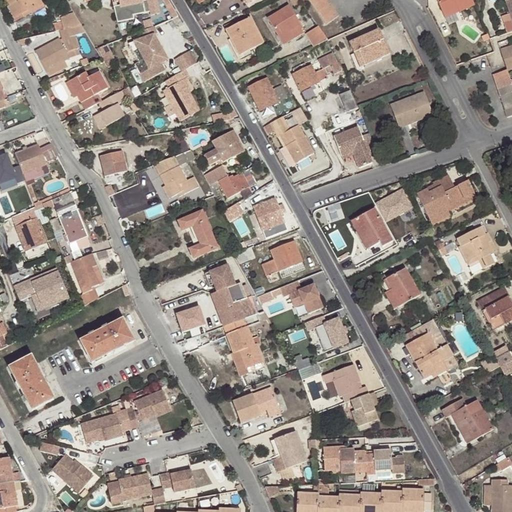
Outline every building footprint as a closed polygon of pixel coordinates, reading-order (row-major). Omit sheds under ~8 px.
[(28,10),(30,12),(44,5),(41,0),(8,0),(18,15),(22,13),(28,10)] [(147,0),(148,3),(141,4),(142,9),(144,21),(152,19),(151,14),(159,12),(157,0),(147,0)] [(176,17),(179,15),(169,0),(162,0),(173,18),(176,17)] [(329,0),(310,0),(327,23),(340,14),(329,0)] [(459,11),(475,4),(473,0),(437,0),(443,14),(457,7),(459,11)] [(289,30),(300,23),(289,4),(268,17),(284,42),(293,37),(289,30)] [(457,7),(443,14),(444,17),(459,11),(457,7)] [(82,23),(76,14),(63,16),(64,21),(55,24),(57,29),(59,29),(82,23)] [(181,18),(179,15),(176,17),(173,18),(178,25),(183,22),(181,18)] [(226,29),(231,38),(234,37),(243,53),(264,42),(251,17),(226,29)] [(154,19),(152,19),(144,21),(146,27),(155,25),(154,19)] [(76,34),(86,30),(85,28),(82,23),(59,29),(62,37),(64,37),(68,50),(80,46),(76,34)] [(304,29),(300,23),(289,30),(293,37),(304,29)] [(158,33),(155,25),(141,31),(143,38),(129,43),(138,61),(134,64),(144,83),(165,70),(161,63),(159,59),(166,55),(155,34),(158,33)] [(312,45),(328,37),(324,31),(319,25),(305,31),(312,45)] [(390,54),(379,29),(356,40),(354,35),(347,38),(360,67),(390,54)] [(66,50),(60,38),(58,35),(32,49),(43,69),(63,59),(69,55),(66,50)] [(66,50),(68,50),(64,37),(62,37),(60,38),(66,50)] [(234,37),(231,38),(239,55),(243,53),(234,37)] [(108,43),(97,47),(108,67),(118,62),(108,43)] [(511,45),(500,49),(504,64),(506,70),(511,68),(511,45)] [(175,57),(182,70),(186,68),(190,66),(197,62),(190,49),(175,57)] [(342,70),(333,52),(319,60),(323,68),(315,72),(312,64),(293,74),(301,90),(342,70)] [(168,58),(166,55),(159,59),(161,63),(168,58)] [(63,59),(43,69),(46,75),(66,64),(63,59)] [(182,70),(166,79),(169,86),(163,89),(180,120),(199,110),(189,91),(191,89),(185,78),(188,77),(190,75),(186,68),(182,70)] [(81,100),(85,108),(99,101),(102,99),(98,92),(108,87),(99,70),(89,75),(87,69),(69,78),(76,92),(81,90),(83,93),(85,99),(81,100)] [(511,86),(506,70),(491,75),(506,118),(511,115),(511,86)] [(185,78),(191,89),(194,88),(188,77),(185,78)] [(74,96),(77,95),(76,92),(69,78),(65,79),(74,96)] [(273,90),(267,78),(248,87),(260,110),(287,96),(282,85),(273,90)] [(80,101),(81,100),(85,99),(83,93),(81,90),(76,92),(77,95),(80,101)] [(126,99),(121,90),(102,99),(99,101),(103,110),(99,112),(106,125),(124,116),(118,103),(126,99)] [(357,107),(350,90),(340,94),(347,111),(357,107)] [(410,117),(412,122),(433,113),(424,91),(391,104),(400,127),(408,123),(405,118),(410,117)] [(99,129),(106,125),(99,112),(93,116),(99,129)] [(290,129),(282,115),(281,116),(270,122),(278,136),(280,135),(283,134),(288,143),(285,145),(296,162),(315,151),(299,125),(290,129)] [(371,157),(379,153),(371,134),(370,133),(362,136),(359,127),(334,137),(343,156),(353,152),(359,168),(373,162),(371,157)] [(245,150),(234,130),(213,143),(217,149),(206,156),(212,165),(218,161),(220,165),(245,150)] [(280,135),(285,145),(288,143),(283,134),(280,135)] [(39,143),(15,152),(20,164),(25,179),(26,182),(50,172),(39,143)] [(195,157),(191,150),(175,156),(178,162),(187,158),(189,163),(196,159),(195,157)] [(128,172),(123,151),(100,156),(106,177),(128,172)] [(6,153),(0,155),(0,183),(15,177),(17,182),(25,179),(20,164),(11,168),(6,153)] [(175,156),(175,155),(156,164),(167,186),(173,197),(179,194),(184,191),(185,194),(200,186),(195,177),(188,181),(178,162),(175,156)] [(209,186),(210,187),(219,182),(229,176),(223,166),(204,176),(209,186)] [(229,178),(229,176),(219,182),(221,185),(228,199),(250,186),(242,173),(234,178),(233,176),(229,178)] [(434,182),(434,183),(437,187),(429,192),(427,189),(417,194),(434,224),(451,214),(449,211),(447,207),(474,192),(468,180),(455,187),(449,174),(434,182)] [(210,187),(214,195),(216,199),(221,196),(217,188),(221,185),(219,182),(210,187)] [(437,187),(434,183),(427,187),(427,189),(429,192),(437,187)] [(173,197),(167,186),(164,188),(170,199),(173,197)] [(404,188),(376,204),(387,223),(415,207),(404,188)] [(477,196),(474,192),(447,207),(449,211),(477,196)] [(71,193),(53,200),(60,217),(78,210),(71,193)] [(254,206),(267,239),(280,234),(288,231),(276,198),(254,206)] [(48,202),(43,204),(45,207),(52,227),(62,222),(60,217),(53,200),(48,202)] [(224,210),(230,221),(246,213),(240,202),(224,210)] [(33,208),(13,217),(27,252),(47,243),(34,212),(45,207),(43,204),(35,207),(33,208)] [(351,221),(357,231),(361,229),(371,247),(380,242),(382,246),(394,240),(376,208),(351,221)] [(78,210),(60,217),(62,222),(71,243),(79,240),(81,247),(91,243),(78,210)] [(219,249),(203,211),(179,221),(183,231),(193,226),(201,244),(190,249),(195,259),(219,249)] [(489,243),(492,241),(485,226),(458,239),(462,246),(460,247),(467,262),(478,256),(480,260),(484,269),(495,263),(490,254),(493,252),(489,243)] [(361,229),(357,231),(367,249),(371,247),(361,229)] [(304,262),(295,241),(273,251),(277,260),(264,265),(269,276),(304,262)] [(85,294),(89,305),(100,299),(95,288),(100,285),(94,269),(97,267),(91,255),(73,263),(85,294)] [(478,256),(467,262),(469,265),(480,260),(478,256)] [(218,293),(236,286),(228,266),(210,273),(218,293)] [(94,269),(100,285),(104,283),(97,267),(94,269)] [(58,268),(23,282),(29,297),(38,293),(43,307),(70,296),(58,268)] [(407,269),(387,280),(393,290),(391,291),(400,308),(422,295),(407,269)] [(393,290),(387,280),(381,283),(396,310),(400,308),(391,291),(393,290)] [(299,281),(282,287),(285,296),(292,293),(297,306),(306,303),(309,312),(323,307),(315,284),(302,289),(299,281)] [(236,286),(218,293),(223,307),(218,310),(224,326),(245,318),(238,302),(244,300),(238,285),(236,286)] [(511,296),(506,287),(478,301),(494,330),(511,320),(511,302),(509,297),(511,296)] [(223,307),(218,293),(212,295),(218,310),(223,307)] [(80,296),(84,307),(89,305),(85,294),(80,296)] [(175,313),(181,333),(205,325),(199,305),(175,313)] [(349,342),(339,317),(327,322),(324,315),(306,323),(309,330),(316,327),(326,351),(349,342)] [(233,353),(242,376),(247,374),(246,369),(264,362),(258,344),(255,345),(245,318),(224,326),(235,353),(233,353)] [(446,367),(448,370),(459,364),(434,319),(409,333),(414,342),(407,346),(425,379),(434,374),(446,367)] [(135,341),(124,320),(81,342),(93,363),(135,341)] [(502,349),(494,353),(497,358),(504,353),(502,349)] [(511,361),(511,355),(510,351),(504,353),(497,358),(501,366),(501,367),(511,361)] [(301,378),(321,373),(319,363),(310,365),(308,355),(296,358),(301,378)] [(55,399),(32,357),(11,368),(33,410),(55,399)] [(344,394),(346,402),(352,400),(359,397),(369,394),(366,387),(358,390),(356,384),(361,382),(354,365),(333,372),(336,379),(334,379),(340,396),(344,394)] [(454,381),(448,370),(446,367),(434,374),(435,377),(439,374),(446,386),(454,381)] [(265,411),(277,407),(270,388),(231,402),(239,423),(259,416),(258,413),(257,411),(260,410),(261,413),(265,411)] [(163,390),(135,402),(143,421),(156,415),(157,417),(172,411),(163,390)] [(377,400),(374,392),(369,394),(359,397),(352,400),(356,410),(353,411),(358,426),(379,419),(372,402),(377,400)] [(453,415),(463,434),(477,427),(482,436),(494,430),(478,401),(467,407),(463,399),(442,411),(447,418),(453,415)] [(280,413),(277,407),(265,411),(268,418),(280,413)] [(128,414),(127,410),(117,413),(117,414),(82,425),(88,444),(105,439),(106,441),(124,436),(123,432),(133,429),(128,414)] [(135,412),(128,414),(133,429),(140,427),(135,412)] [(477,427),(463,434),(468,443),(482,436),(477,427)] [(278,474),(307,462),(295,432),(277,440),(280,447),(273,450),(276,457),(281,455),(282,458),(273,461),(278,474)] [(273,450),(280,447),(277,440),(270,442),(273,450)] [(43,442),(40,450),(58,455),(61,447),(43,442)] [(366,470),(366,454),(365,451),(365,450),(355,451),(355,449),(347,449),(341,450),(340,445),(324,446),(325,469),(333,468),(341,468),(342,471),(366,470)] [(374,454),(366,454),(366,470),(367,474),(375,473),(375,470),(392,469),(392,473),(404,472),(403,457),(391,458),(390,449),(373,450),(373,451),(374,454)] [(53,471),(80,494),(95,477),(82,466),(81,468),(75,463),(68,457),(66,457),(53,471)] [(0,459),(0,484),(22,481),(20,472),(13,473),(11,458),(0,459)] [(171,473),(161,475),(164,489),(174,487),(175,493),(196,489),(192,471),(180,474),(171,475),(171,473)] [(163,489),(152,491),(149,474),(120,480),(121,488),(109,490),(112,503),(153,495),(155,506),(166,504),(164,489),(163,489)] [(0,484),(0,509),(16,506),(19,506),(17,490),(23,489),(22,481),(0,484)] [(511,511),(511,485),(509,486),(503,486),(503,481),(493,481),(493,486),(493,506),(493,511),(511,511)] [(402,511),(403,491),(403,487),(399,487),(399,490),(399,492),(382,492),(382,495),(381,511),(402,511)] [(27,504),(23,489),(17,490),(19,506),(27,504)] [(419,491),(403,491),(402,511),(415,511),(414,511),(423,511),(424,511),(433,511),(432,494),(424,494),(424,491),(419,491)] [(381,511),(382,495),(361,494),(361,496),(360,511),(381,511)] [(318,511),(319,497),(319,495),(299,495),(297,511),(318,511)] [(360,511),(361,496),(340,496),(340,497),(339,511),(360,511)] [(339,511),(340,497),(319,497),(318,511),(339,511)]
